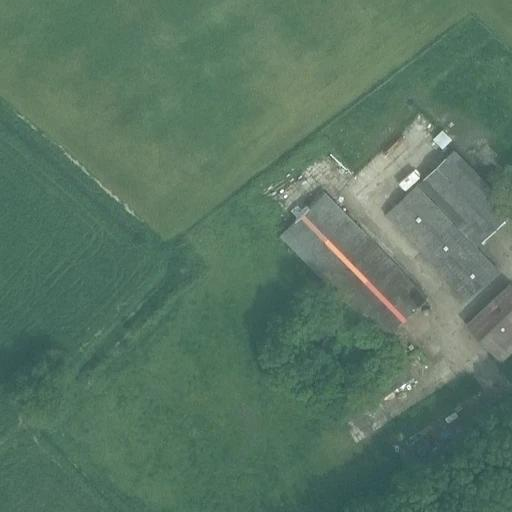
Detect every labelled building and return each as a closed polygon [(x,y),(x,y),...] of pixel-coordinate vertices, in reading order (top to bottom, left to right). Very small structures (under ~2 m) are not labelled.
[(440,132),(431,142),(441,151),(450,141),(440,132)] [(482,145),(472,156),(481,163),(491,152),(482,145)] [(500,271),(477,246),(511,213),(511,209),(457,148),(388,210),(468,299),(500,271)] [(324,191),(279,237),(382,341),(427,296),(324,191)] [(465,327),(501,363),(511,352),(511,286),(509,284),(465,327)] [(406,383),(380,397),(385,407),(411,393),(406,383)]
